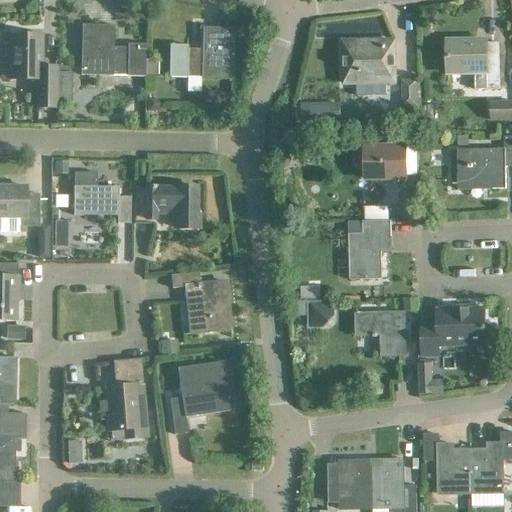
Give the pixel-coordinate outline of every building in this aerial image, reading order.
[(80,26),(79,49),(79,77),(143,78),(143,64),(144,46),(126,46),(126,53),(111,53),(112,27),(80,26)] [(168,48),(168,49),(167,79),(231,80),(232,30),(200,30),(199,56),(185,55),(185,48),(168,48)] [(56,76),(56,70),(40,69),(41,38),(9,37),(8,82),(34,82),(34,110),(55,110),(55,104),(56,76)] [(394,44),(342,46),(342,87),(355,86),(355,97),(384,96),(384,86),(394,86),(394,49),(394,44)] [(498,89),(497,49),(497,46),(486,46),(486,44),(447,45),(447,76),(474,76),(474,89),(498,89)] [(156,64),(143,64),(143,78),(156,78),(156,64)] [(69,76),(56,76),(55,104),(69,104),(69,76)] [(402,109),(416,109),(415,85),(402,85),(402,109)] [(160,99),(146,98),(146,110),(160,111),(160,99)] [(511,119),(511,101),(489,102),(490,120),(511,119)] [(338,105),(300,106),(301,123),(338,122),(338,105)] [(291,135),(283,146),(292,153),(300,142),(291,135)] [(504,169),(511,168),(511,138),(502,139),(503,151),(456,152),(456,187),(492,186),(492,191),(504,191),(504,169)] [(467,140),(456,140),(456,149),(467,149),(467,140)] [(415,149),(363,150),(363,155),(356,155),(354,158),(354,166),(357,169),(364,169),(364,182),(391,181),(391,184),(395,188),(400,188),(404,184),(404,181),(404,178),(416,178),(415,149)] [(65,165),(53,165),(53,178),(65,178),(65,165)] [(94,175),(72,174),(72,188),(71,214),(115,215),(115,225),(128,225),(128,198),(116,198),(116,189),(94,189),(94,175)] [(23,189),(0,188),(0,233),(17,234),(17,227),(37,227),(37,196),(23,196),(23,189)] [(194,230),(195,190),(144,189),(144,190),(132,190),(132,225),(143,225),(144,221),(153,221),(154,210),(172,210),(172,229),(194,230)] [(347,225),(349,282),(381,281),(379,239),(390,238),(389,223),(347,225)] [(65,237),(54,237),(54,248),(65,248),(65,237)] [(16,303),(17,278),(15,278),(15,266),(0,265),(0,323),(14,324),(14,303),(16,303)] [(192,334),(228,330),(223,283),(197,286),(196,274),(168,277),(170,291),(184,289),(185,301),(189,301),(192,334)] [(318,289),(301,290),(301,301),(318,301),(318,289)] [(416,302),(402,303),(402,315),(416,314),(416,302)] [(323,328),(333,318),(332,305),(309,305),(309,329),(323,328)] [(486,345),(485,311),(436,312),(437,326),(422,326),(423,357),(440,356),(439,347),(486,345)] [(380,358),(405,358),(403,315),(354,317),(355,338),(380,338),(380,358)] [(22,330),(5,329),(4,343),(22,343),(22,330)] [(176,344),(158,345),(159,358),(176,357),(176,344)] [(13,360),(0,360),(0,416),(7,417),(7,406),(12,406),(13,360)] [(141,386),(140,373),(139,361),(111,363),(113,389),(104,390),(108,432),(123,431),(124,440),(146,439),(143,414),(137,415),(134,386),(141,386)] [(184,419),(227,412),(219,364),(176,371),(180,399),(167,402),(172,436),(186,434),(184,419)] [(431,366),(418,366),(418,396),(442,396),(442,383),(431,383),(431,366)] [(492,372),(487,378),(487,386),(501,385),(500,372),(492,372)] [(0,416),(0,428),(23,429),(23,417),(7,417),(0,416)] [(0,508),(17,509),(17,497),(18,485),(11,484),(12,452),(17,452),(17,443),(22,443),(23,429),(0,428),(0,508)] [(487,451),(469,452),(470,496),(489,496),(489,488),(502,488),(502,461),(511,460),(511,434),(501,435),(501,445),(487,445),(487,451)] [(470,496),(469,452),(452,452),(452,446),(437,446),(437,437),(424,437),(424,462),(437,462),(437,489),(451,489),(451,496),(470,496)] [(78,440),(65,441),(66,463),(79,462),(78,440)] [(386,467),(370,468),(371,510),(372,510),(371,511),(387,511),(388,510),(403,510),(402,511),(415,511),(415,487),(402,487),(401,461),(386,461),(386,467)] [(338,466),(327,466),(327,504),(338,503),(339,511),(371,510),(371,492),(370,468),(354,468),(354,462),(338,462),(338,466)] [(262,472),(262,463),(251,463),(251,472),(262,472)]
